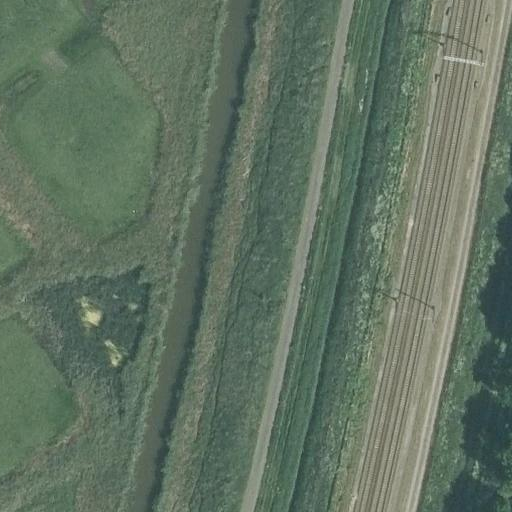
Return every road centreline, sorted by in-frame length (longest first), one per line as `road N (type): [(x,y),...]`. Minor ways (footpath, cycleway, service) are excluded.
road 1 (track): [(349,0),(245,511)]
road 2 (track): [(414,511),(508,0)]
